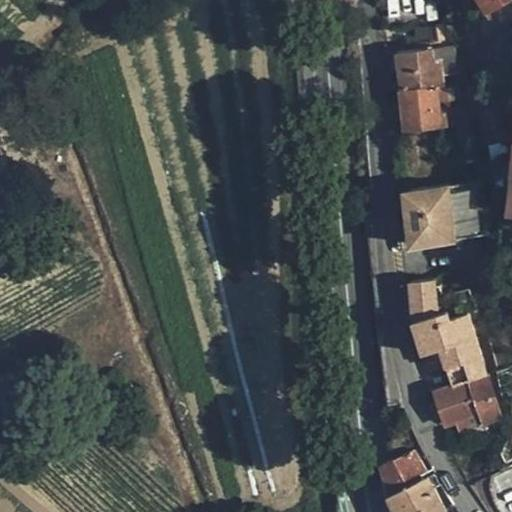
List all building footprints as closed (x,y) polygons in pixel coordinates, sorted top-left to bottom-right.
[(511,0),(483,0),(493,17),(511,5),(511,0)] [(401,56),(410,134),(451,130),(450,116),(446,117),(444,106),(465,104),(464,91),(442,94),(442,90),(448,89),(445,55),(439,55),(439,52),(401,56)] [(410,193),(416,247),(492,239),(486,185),(410,193)] [(440,392),(452,428),(461,425),(464,434),(469,433),(474,447),(494,441),(490,427),(506,421),(474,316),(457,322),(448,290),(441,291),(439,284),(417,285),(418,321),(429,356),(446,350),(458,387),(440,392)] [(293,457),(282,432),(257,443),(268,468),(293,457)] [(450,511),(419,453),(388,466),(393,498),(400,511),(450,511)]
